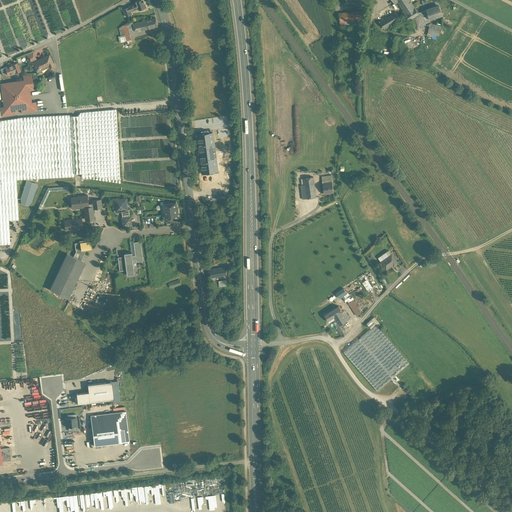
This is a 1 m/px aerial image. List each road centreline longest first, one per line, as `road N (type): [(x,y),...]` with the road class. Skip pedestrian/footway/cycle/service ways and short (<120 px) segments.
road 1 (residential): [(158,0),(208,328),(231,345)]
road 2 (track): [(506,511),(364,389),(326,339),(253,345)]
road 3 (primary): [(236,0),(253,319)]
road 4 (track): [(335,201),(270,241),(280,343)]
road 5 (track): [(308,511),(270,407),(280,343)]
road 6 (primary): [(253,345),(254,511)]
road 7 (track): [(332,344),(415,264),(448,254)]
